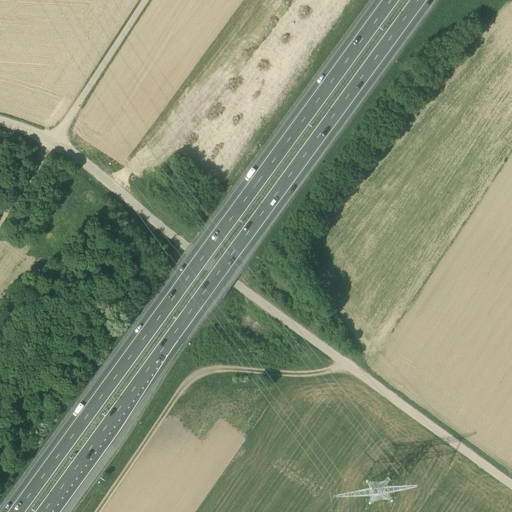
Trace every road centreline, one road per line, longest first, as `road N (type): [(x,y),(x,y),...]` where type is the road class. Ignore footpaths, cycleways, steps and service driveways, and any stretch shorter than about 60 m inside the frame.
road 1 (motorway): [(386,0),(12,511)]
road 2 (motorway): [(47,511),(421,0)]
road 3 (unclassified): [(210,264),(511,484)]
road 4 (track): [(342,361),(306,373),(218,367),(191,374),(93,511)]
road 5 (track): [(374,511),(209,399),(184,399),(155,421)]
road 6 (unclassified): [(210,264),(52,143)]
road 7 (unclassified): [(52,143),(144,0)]
